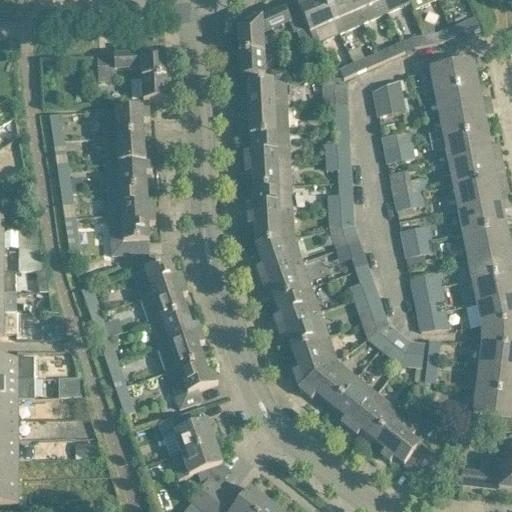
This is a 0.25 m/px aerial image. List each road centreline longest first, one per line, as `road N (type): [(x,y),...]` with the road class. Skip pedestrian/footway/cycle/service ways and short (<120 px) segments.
road 1 (tertiary): [(189,3),(205,286),(261,419),(374,511)]
road 2 (residential): [(403,328),(360,98),(366,85),(423,60),(492,45)]
